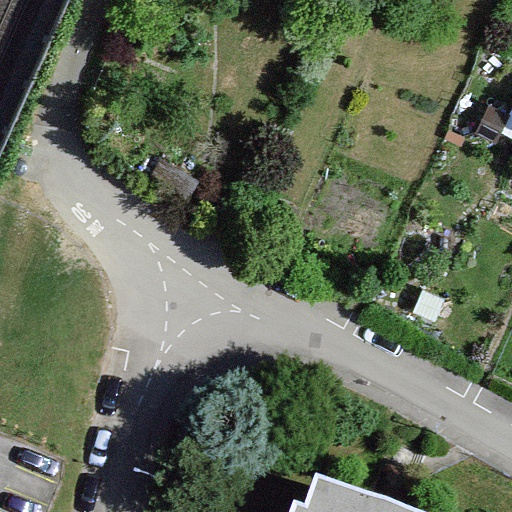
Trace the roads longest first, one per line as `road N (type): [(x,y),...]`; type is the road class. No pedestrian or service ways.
road 1 (residential): [(511,431),(215,257)]
road 2 (residential): [(128,511),(215,257)]
road 3 (residential): [(215,257),(48,159)]
road 4 (track): [(48,159),(69,85),(107,0)]
